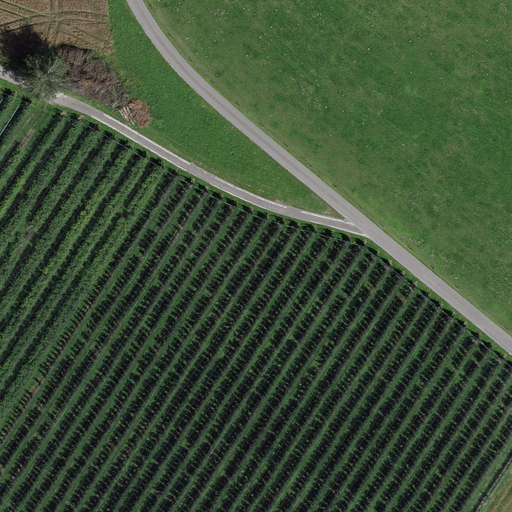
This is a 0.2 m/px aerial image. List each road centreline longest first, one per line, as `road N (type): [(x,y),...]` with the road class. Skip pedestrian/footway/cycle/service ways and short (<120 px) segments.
road 1 (unclassified): [(136,0),(167,53),(237,120),(511,346)]
road 2 (track): [(53,103),(75,107),(215,187),(375,234)]
